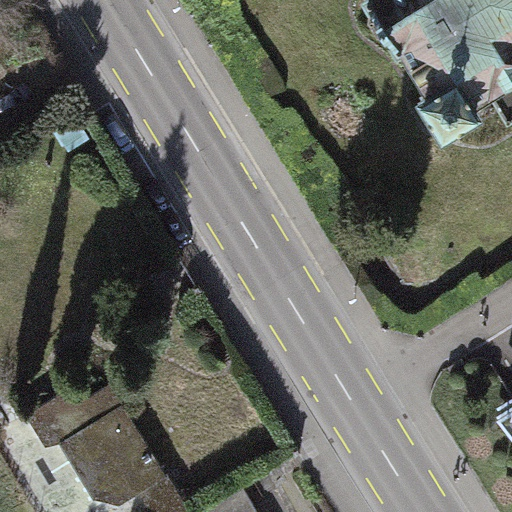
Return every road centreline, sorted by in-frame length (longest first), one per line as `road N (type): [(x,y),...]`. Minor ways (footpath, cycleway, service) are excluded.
road 1 (primary): [(352,395),(106,0)]
road 2 (residential): [(352,395),(511,300)]
road 3 (primary): [(432,511),(352,395)]
